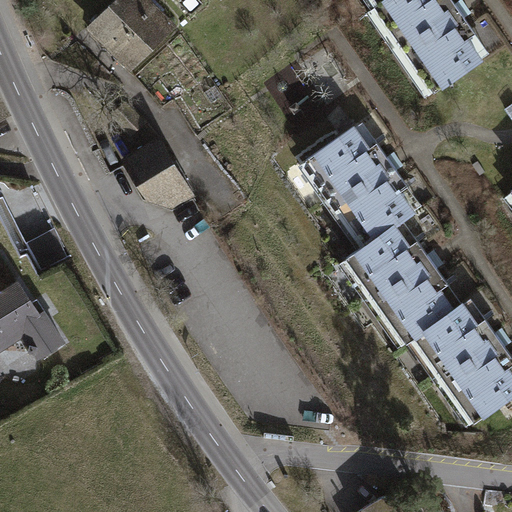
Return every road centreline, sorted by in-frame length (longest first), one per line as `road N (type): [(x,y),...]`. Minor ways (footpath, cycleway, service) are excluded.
road 1 (secondary): [(238,470),(119,291),(0,51)]
road 2 (residential): [(238,470),(257,457),(292,455),(511,480)]
